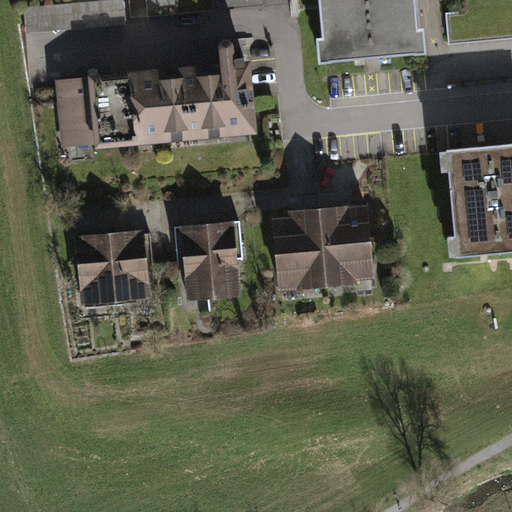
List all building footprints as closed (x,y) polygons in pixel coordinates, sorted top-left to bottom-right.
[(216,0),(217,10),(245,8),(244,0),(216,0)] [(318,0),(323,43),(317,43),(320,68),(427,58),(425,32),(418,33),(415,0),(318,0)] [(218,69),(52,81),(57,152),(260,137),(252,40),(216,43),(218,69)] [(511,146),(441,153),(451,256),(511,249),(511,146)] [(364,209),(271,220),(280,296),(373,285),(364,209)] [(234,225),(178,230),(184,303),(240,298),(234,225)] [(143,234),(74,239),(79,308),(148,303),(143,234)]
